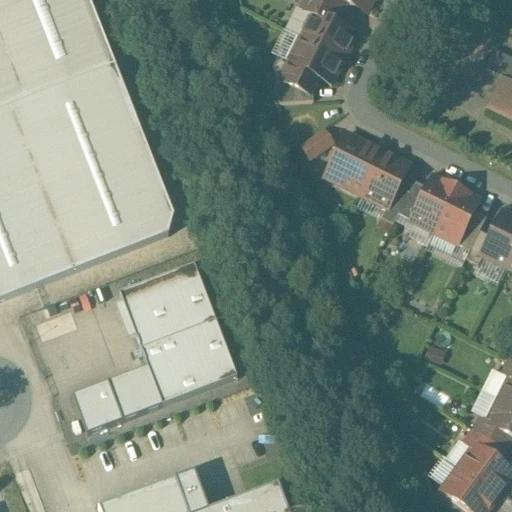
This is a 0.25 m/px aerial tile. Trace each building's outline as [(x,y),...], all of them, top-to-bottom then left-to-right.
[(0,0),(0,114),(115,69),(87,0),(0,0)] [(312,16),(334,27),(339,16),(307,0),(301,13),(311,18),(312,16)] [(307,0),(339,16),(344,5),(334,0),(307,0)] [(334,0),(344,5),(366,16),(373,0),(334,0)] [(300,41),(342,62),(347,52),(348,52),(355,37),(334,27),(312,16),(311,18),(300,41)] [(310,77),(318,81),(330,87),(337,73),(337,72),(342,62),(300,41),(287,65),(310,77)] [(485,75),(500,82),(487,110),(511,122),(511,62),(495,54),(485,75)] [(308,99),(312,92),(305,88),(310,77),(287,65),(278,84),(308,99)] [(0,304),(168,239),(173,220),(115,69),(0,114),(0,304)] [(318,81),(310,77),(305,88),(312,92),(318,81)] [(313,105),(312,92),(308,99),(278,84),(274,92),(280,107),(313,105)] [(325,135),(301,151),(309,163),(332,147),(325,135)] [(373,155),(375,152),(346,138),(330,170),(343,177),(338,188),(363,200),(383,159),(373,155)] [(388,213),(398,191),(409,169),(393,161),(392,164),(383,159),(363,200),(386,212),(388,213)] [(343,177),(330,170),(325,181),(338,188),(343,177)] [(432,181),(430,185),(440,190),(442,186),(432,181)] [(411,224),(427,192),(414,185),(409,196),(398,218),(411,224)] [(434,236),(456,193),(442,186),(440,190),(430,185),(427,192),(411,224),(434,236)] [(398,218),(409,196),(398,191),(388,213),(386,212),(381,222),(393,228),(398,218)] [(467,204),(469,200),(456,193),(434,236),(457,248),(474,215),(477,209),(467,204)] [(479,205),(469,200),(467,204),(477,209),(479,205)] [(470,254),(479,235),(486,221),(474,215),(457,248),(470,254)] [(506,271),(511,258),(511,220),(503,216),(490,240),(483,255),(484,256),(495,261),(493,265),(506,271)] [(478,268),(482,260),(484,256),(483,255),(490,240),(479,235),(470,254),(466,262),(478,268)] [(495,261),(484,256),(482,260),(493,265),(495,261)] [(194,270),(119,298),(162,410),(237,382),(194,270)] [(511,377),(511,364),(510,363),(503,376),(510,380),(511,377)] [(87,439),(162,410),(147,372),(72,401),(87,439)] [(510,380),(499,403),(511,409),(511,377),(510,380)] [(487,428),(511,440),(511,409),(499,403),(488,426),(487,428)] [(480,422),(474,434),(505,453),(511,440),(487,428),(488,426),(480,422)] [(475,448),(497,464),(505,453),(474,434),(466,445),(474,451),(475,448)] [(458,471),(497,500),(511,479),(511,475),(497,464),(475,448),(474,451),(458,471)] [(442,494),(466,511),(487,511),(497,500),(458,471),(442,494)] [(207,511),(194,475),(98,511),(287,511),(278,488),(212,511),(207,511)]
